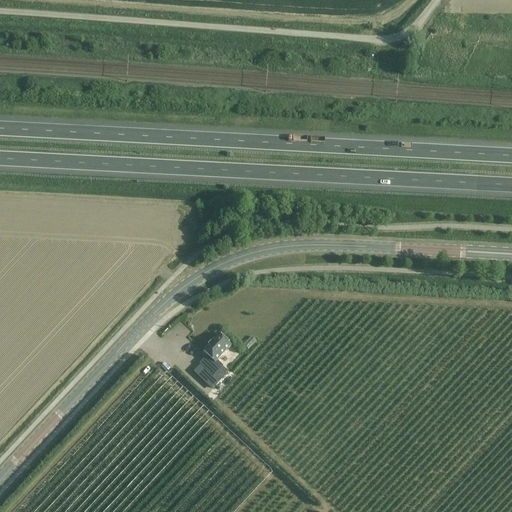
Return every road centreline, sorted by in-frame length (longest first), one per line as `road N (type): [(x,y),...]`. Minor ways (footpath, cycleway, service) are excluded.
road 1 (secondary): [(0,477),(152,314),(233,260),(295,245),(511,254)]
road 2 (motorway): [(0,157),(511,185)]
road 3 (motorway): [(511,155),(0,128)]
road 4 (unclassified): [(0,11),(380,40),(399,37),(438,0)]
